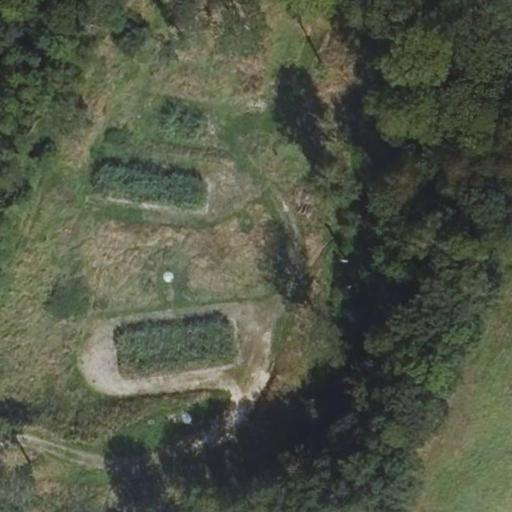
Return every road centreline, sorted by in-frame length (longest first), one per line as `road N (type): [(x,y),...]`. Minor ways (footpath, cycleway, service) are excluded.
road 1 (track): [(0,438),(129,466),(215,432),(237,411),(294,266),(296,230),(266,187)]
road 2 (track): [(274,313),(118,326),(95,349),(108,386),(252,379)]
